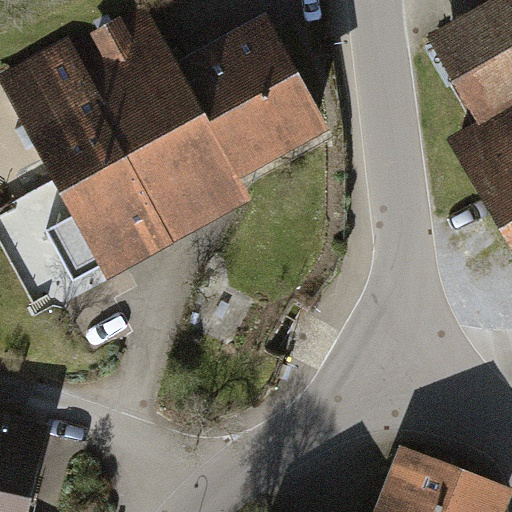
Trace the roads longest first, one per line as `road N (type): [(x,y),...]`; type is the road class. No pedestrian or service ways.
road 1 (tertiary): [(398,365),(406,269),(378,0)]
road 2 (tertiary): [(203,511),(398,365)]
road 3 (tertiary): [(511,434),(398,365)]
